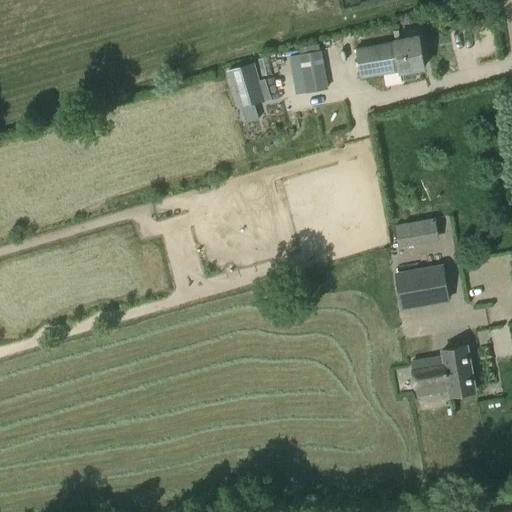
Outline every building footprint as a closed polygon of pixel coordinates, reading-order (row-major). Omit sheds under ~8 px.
[(395,42),(347,51),(349,62),(357,61),(361,80),(399,73),(399,75),(424,70),(418,35),(394,39),(395,42)] [(320,53),(300,56),(306,94),(326,90),(320,53)] [(264,100),(253,64),(228,71),(239,107),(264,100)] [(425,238),(422,221),(396,225),(399,243),(425,238)] [(450,299),(444,266),(395,275),(401,308),(450,299)] [(475,391),(467,346),(442,350),(443,356),(412,362),(418,395),(449,390),(450,396),(475,391)]
